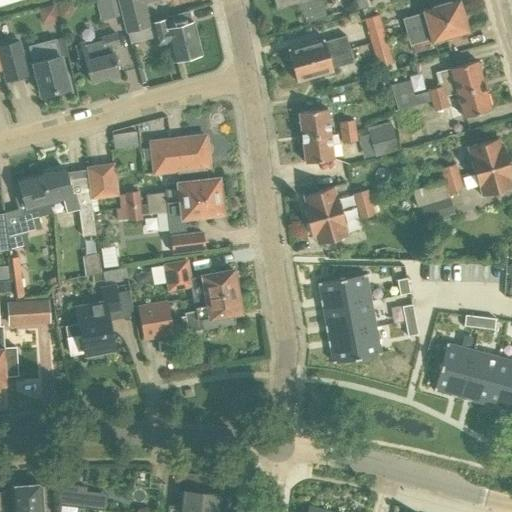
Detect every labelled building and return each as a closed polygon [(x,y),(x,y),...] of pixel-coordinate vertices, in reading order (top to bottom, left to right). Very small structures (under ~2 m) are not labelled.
[(102,0),(107,19),(120,16),(116,0),(102,0)] [(119,0),(127,31),(149,26),(143,3),(153,0),(119,0)] [(274,0),(276,7),(295,1),(306,22),(326,16),(321,0),(274,0)] [(353,0),(356,9),(368,6),(366,0),(353,0)] [(406,32),(463,15),(458,0),(454,0),(421,10),(422,13),(402,18),(406,32)] [(49,14),(53,26),(68,22),(64,9),(49,14)] [(363,18),(370,42),(386,38),(379,14),(363,18)] [(431,43),(468,32),(463,15),(406,32),(409,45),(430,39),(431,43)] [(167,30),(164,20),(151,24),(153,31),(151,31),(152,39),(155,39),(157,47),(169,43),(174,61),(200,55),(192,23),(167,30)] [(119,45),(116,33),(100,37),(101,40),(85,44),(84,41),(79,42),(84,61),(89,82),(118,75),(113,54),(111,47),(119,45)] [(291,66),(350,50),(346,35),(323,42),(323,39),(287,50),(291,66)] [(40,96),(66,88),(58,59),(68,56),(63,37),(27,46),(32,64),(31,64),(40,96)] [(393,63),(386,38),(370,42),(377,67),(393,63)] [(0,45),(0,70),(1,70),(5,83),(30,76),(20,40),(0,45)] [(158,62),(153,45),(141,48),(147,66),(158,62)] [(350,50),(291,66),(296,83),(333,72),(332,68),(353,62),(350,50)] [(439,87),(428,89),(432,101),(441,98),(457,94),(484,86),(477,62),(450,70),(450,68),(435,72),(439,87)] [(484,86),(457,94),(464,117),(464,118),(491,110),(484,86)] [(441,98),(432,101),(434,110),(444,107),(441,98)] [(300,138),(330,134),(327,110),(297,114),(300,138)] [(338,122),(340,133),(356,131),(355,120),(338,122)] [(375,157),(399,150),(392,124),(368,131),(375,157)] [(357,141),(356,131),(340,133),(341,143),(357,141)] [(304,163),(333,159),(330,134),(300,138),(304,163)] [(154,173),(176,170),(200,167),(209,166),(205,135),(150,142),(154,173)] [(499,148),(497,140),(467,148),(473,173),(507,163),(502,147),(499,148)] [(459,177),(459,176),(455,163),(454,164),(440,168),(444,181),(444,182),(459,177)] [(511,179),(507,163),(473,173),(477,188),(478,188),(481,197),(511,188),(509,180),(511,179)] [(99,166),(103,195),(116,194),(112,164),(99,166)] [(92,197),(103,195),(99,166),(88,168),(92,197)] [(147,205),(219,196),(217,178),(202,180),(200,167),(176,170),(177,188),(164,189),(164,192),(145,194),(147,205)] [(47,202),(50,214),(52,213),(49,201),(62,198),(66,212),(78,210),(82,236),(95,234),(89,191),(70,195),(64,171),(41,177),(47,202)] [(50,214),(47,202),(41,177),(17,183),(20,195),(14,197),(17,208),(3,212),(4,213),(3,213),(6,236),(7,236),(7,237),(41,228),(38,217),(50,214)] [(463,188),(459,177),(444,182),(444,181),(411,191),(417,207),(420,206),(425,222),(454,213),(448,193),(463,188)] [(306,221),(341,210),(336,195),(335,195),(333,187),(303,196),(305,204),(302,205),(306,221)] [(371,202),(367,189),(352,193),(356,206),(371,202)] [(126,207),(140,205),(139,190),(124,192),(126,207)] [(185,230),(184,218),(221,213),(219,196),(147,205),(140,205),(126,207),(127,221),(142,219),(142,215),(148,214),(167,212),(169,232),(185,230)] [(359,219),(374,215),(371,202),(356,206),(359,219)] [(341,210),(306,221),(311,237),(315,236),(317,244),(347,236),(344,227),(346,226),(341,210)] [(7,236),(6,236),(3,213),(0,213),(0,250),(8,250),(7,237),(7,236)] [(172,254),(196,251),(205,250),(203,231),(170,235),(172,254)] [(15,298),(24,297),(19,257),(9,258),(15,298)] [(188,259),(162,263),(167,292),(191,288),(191,290),(193,299),(204,297),(235,290),(231,270),(201,276),(191,278),(188,259)] [(368,275),(320,284),(325,311),(374,302),(368,275)] [(408,279),(398,281),(401,296),(411,294),(408,279)] [(103,357),(102,351),(112,349),(105,313),(120,310),(115,284),(100,287),(103,304),(75,309),(79,334),(66,337),(69,356),(83,353),(83,354),(85,354),(86,361),(103,357)] [(235,290),(204,297),(193,299),(195,311),(184,313),(188,332),(200,329),(199,320),(216,317),(218,325),(229,323),(227,314),(239,312),(235,290)] [(144,339),(173,334),(167,301),(138,306),(144,339)] [(374,302),(325,311),(330,337),(379,327),(374,302)] [(48,303),(9,306),(11,327),(49,324),(48,303)] [(414,306),(404,308),(407,322),(417,321),(414,306)] [(467,317),(466,327),(480,329),(481,319),(467,317)] [(481,319),(480,329),(495,330),(496,320),(481,319)] [(417,321),(407,322),(409,337),(419,335),(417,321)] [(0,326),(0,386),(5,386),(4,376),(18,376),(16,347),(4,348),(2,326),(0,326)] [(379,327),(330,337),(336,364),(384,354),(379,327)] [(447,344),(435,392),(462,398),(474,351),(447,344)] [(474,351),(462,398),(487,405),(499,357),(474,351)] [(511,360),(499,357),(487,405),(511,410),(511,360)] [(166,511),(216,511),(218,493),(205,492),(207,476),(179,474),(177,491),(183,492),(183,494),(179,494),(178,506),(182,506),(182,508),(167,506),(166,511)] [(104,509),(106,494),(85,492),(86,487),(60,484),(58,504),(104,509)] [(41,511),(39,485),(13,487),(14,511),(41,511)]
